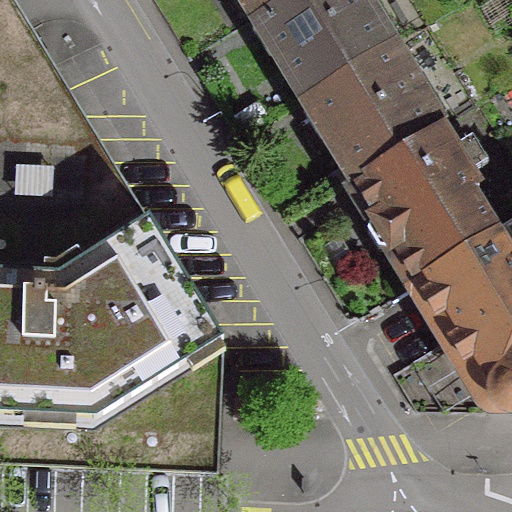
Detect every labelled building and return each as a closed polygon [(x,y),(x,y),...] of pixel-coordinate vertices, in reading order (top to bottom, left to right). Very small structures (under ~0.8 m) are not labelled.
[(147,227),(92,114),(17,0),(0,0),(0,300),(25,303),(147,227)] [(234,0),(248,22),(283,0),(234,0)] [(283,0),(248,22),(299,105),(388,50),(357,0),(283,0)] [(299,105),(350,187),(437,132),(388,50),(299,105)] [(474,192),(437,132),(350,187),(370,222),(367,224),(363,236),(373,253),(385,255),(388,254),(409,289),(493,238),(467,196),(474,192)] [(511,226),(493,238),(409,289),(483,410),(511,410),(511,226)] [(225,344),(147,227),(25,303),(0,300),(0,422),(88,431),(225,344)]
